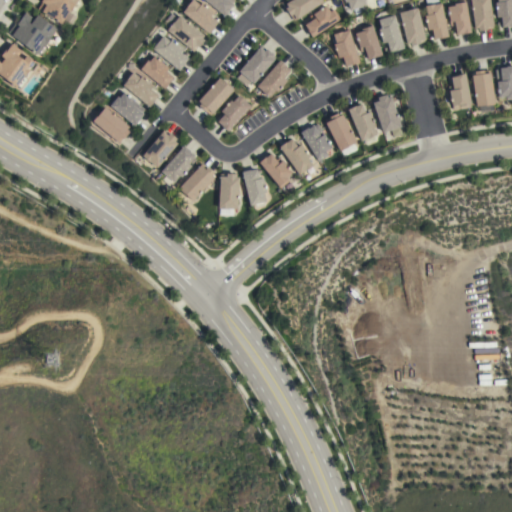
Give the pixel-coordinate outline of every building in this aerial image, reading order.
[(77,0),(76,2),(79,4),(75,12),(71,9),(69,12),(76,17),(70,26),(62,21),(60,24),(40,11),(41,11),(37,8),(41,2),(40,2),(41,0),(77,0)] [(182,12),(186,7),(186,6),(191,0),(193,0),(199,5),(201,3),(212,12),(209,16),(217,22),(208,34),(182,12)] [(204,0),(234,0),(231,3),(233,5),(224,16),(204,0)] [(290,0),(321,0),(322,1),(321,1),(322,2),(295,20),(295,19),(293,21),(289,16),(284,9),(287,7),(284,4),(290,0)] [(362,0),(364,5),(348,10),(345,1),(343,2),(342,0),(362,0)] [(439,0),(447,36),(439,38),(439,37),(433,39),(432,38),(429,39),(429,37),(432,36),(430,29),(426,30),(423,15),(426,15),(424,6),(427,5),(426,0),(439,0)] [(464,0),(470,32),(461,34),(461,33),(455,34),(454,25),(450,26),(449,22),(446,7),(453,5),(453,3),(453,0),(464,0)] [(488,0),(492,28),(486,29),(477,31),(477,28),(473,28),(469,0),(488,0)] [(511,0),(511,26),(507,27),(507,26),(501,26),(501,25),(497,25),(496,22),(500,21),(500,17),(495,17),(494,2),(497,2),(496,0),(511,0)] [(311,38),(302,25),(304,24),(305,24),(311,20),(308,16),(312,14),(325,6),(329,11),(333,9),(339,19),(337,20),(311,38)] [(398,12),(406,10),(416,7),(424,41),(418,42),(419,44),(409,46),(409,43),(405,44),(398,12)] [(163,23),(173,11),(203,35),(201,38),(203,40),(197,47),(193,52),(191,50),(191,51),(166,30),(168,27),(163,23)] [(403,48),(394,50),(388,51),(387,50),(384,51),(383,48),(386,46),(385,42),(381,43),(377,29),(379,28),(376,20),(381,18),(380,14),(389,11),(390,15),(393,15),(403,48)] [(7,33),(15,22),(17,23),(25,12),(33,19),(36,15),(55,29),(43,46),(46,48),(41,56),(38,53),(36,55),(7,33)] [(380,54),(366,59),(363,50),(359,52),(358,48),(353,33),(360,31),(359,29),(360,28),(360,26),(370,22),(380,54)] [(358,62),(350,65),(350,64),(344,66),(341,57),(337,58),(332,44),(334,43),(331,34),(341,31),(347,29),(358,62)] [(152,49),(162,36),(169,41),(171,40),(182,49),(180,52),(183,55),(186,52),(189,54),(186,57),(187,59),(183,63),(184,64),(178,71),(152,49)] [(0,51),(7,42),(10,45),(11,44),(20,51),(17,56),(22,60),(25,56),(34,62),(22,79),(25,81),(19,89),(16,86),(15,87),(0,75),(0,62),(3,59),(0,56),(0,51)] [(260,45),(275,58),(252,84),(250,81),(246,86),(236,77),(240,73),(238,71),(260,45)] [(137,68),(145,58),(149,61),(153,55),(168,68),(166,71),(172,77),(168,82),(169,83),(164,89),(137,68)] [(278,60),(285,66),(284,66),(289,70),(282,78),(286,81),(276,92),(274,90),(268,98),(261,92),(262,91),(256,86),(278,60)] [(511,99),(497,101),(495,81),(496,81),(494,69),(499,69),(498,68),(505,67),(505,66),(511,65),(511,99)] [(470,75),(474,75),(473,71),(482,70),(483,71),(489,70),(490,73),(489,73),(493,104),(491,104),(491,110),(479,112),(478,105),(475,106),(470,75)] [(122,85),(126,80),(126,79),(132,72),(139,78),(141,76),(152,85),(150,89),(158,95),(153,100),(154,100),(148,107),(122,85)] [(470,107),(459,109),(459,108),(452,110),(451,105),(450,105),(447,90),(448,90),(447,86),(451,85),(449,77),(456,76),(455,74),(464,73),(470,107)] [(218,77),(233,90),(210,116),(205,111),(204,112),(198,106),(200,103),(197,101),(218,77)] [(107,104),(114,95),(118,98),(123,92),(144,110),(142,113),(143,114),(134,126),(107,104)] [(371,102),(371,100),(389,94),(390,97),(389,98),(399,126),(382,132),(371,102)] [(227,132),(221,126),(216,121),(223,114),(220,111),(230,100),(232,102),(238,95),(245,101),(250,106),(227,132)] [(346,109),(355,105),(355,106),(360,103),(365,112),(369,111),(375,124),(372,125),(376,133),(360,140),(346,109)] [(128,127),(126,129),(129,131),(123,139),(122,138),(118,143),(92,121),(93,121),(92,120),(95,117),(96,117),(104,107),(128,127)] [(324,122),(325,122),(323,120),(328,118),(327,117),(336,112),(338,115),(341,114),(355,141),(353,142),(356,150),(343,156),(340,150),(338,151),(324,122)] [(331,147),(325,151),(326,153),(325,153),(327,156),(317,162),(299,132),(312,124),(313,126),(317,123),(331,147)] [(162,131),(167,135),(169,133),(176,139),(174,141),(177,143),(156,168),(142,156),(162,131)] [(279,147),(291,139),(296,147),(300,144),(309,156),(307,158),(312,165),(298,175),(279,147)] [(183,145),(190,151),(189,151),(194,156),(193,157),(196,159),(193,162),(190,160),(187,163),(191,166),(180,177),(179,176),(168,187),(161,181),(166,177),(160,171),(183,145)] [(258,162),(269,153),(275,160),(278,157),(291,173),(285,177),(287,179),(286,179),(288,181),(280,188),(258,162)] [(201,163),(206,168),(206,167),(213,173),(212,174),(215,176),(213,178),(192,201),(178,188),(201,163)] [(241,172),(249,170),(256,169),(258,178),(262,177),(266,192),(263,193),(265,201),(264,202),(264,205),(255,207),(255,204),(249,205),(241,172)] [(219,176),(225,177),(226,173),(235,174),(235,177),(238,177),(236,209),(233,209),(233,215),(219,214),(219,208),(217,208),(219,176)]
